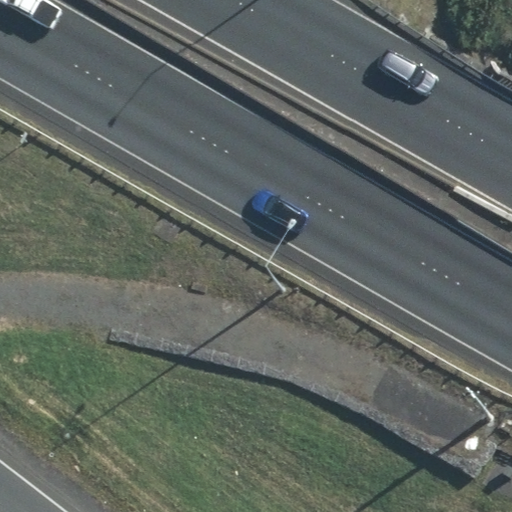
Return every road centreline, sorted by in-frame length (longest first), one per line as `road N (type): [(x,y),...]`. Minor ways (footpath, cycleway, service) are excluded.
road 1 (motorway): [(511,318),(0,30)]
road 2 (motorway): [(232,0),(511,159)]
